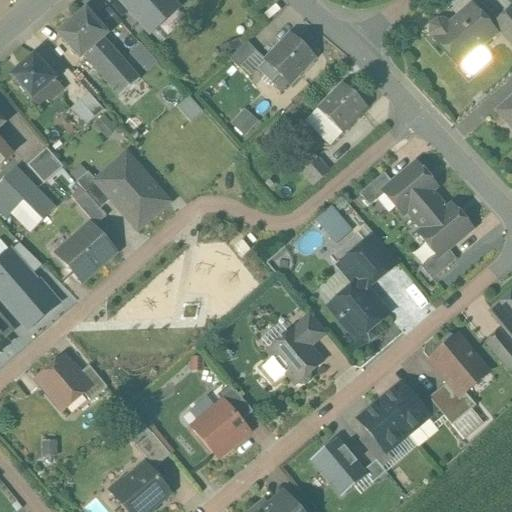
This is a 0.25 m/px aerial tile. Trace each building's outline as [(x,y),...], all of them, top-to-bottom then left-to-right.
[(178,9),(170,0),(120,0),(150,34),(178,9)] [(471,7),(449,27),(445,22),(438,22),(432,27),(431,34),(459,65),(495,34),(471,7)] [(511,9),(495,24),(511,43),(511,9)] [(85,11),(58,35),(80,59),(84,56),(103,39),(107,35),(85,11)] [(315,58),(291,35),(265,63),(289,86),(315,58)] [(116,53),(103,39),(84,56),(119,97),(139,80),(116,53)] [(247,42),(229,59),(239,70),(257,53),(247,42)] [(139,45),(129,54),(144,71),(154,62),(139,45)] [(55,80),(34,56),(10,77),(31,101),(55,80)] [(342,84),(317,110),(324,117),(318,124),(335,141),(341,134),(342,134),(367,108),(342,84)] [(88,94),(71,109),(86,127),(104,111),(88,94)] [(190,96),(180,105),(190,117),(200,109),(190,96)] [(511,99),(497,112),(511,129),(511,99)] [(230,123),(245,136),(259,120),(244,107),(230,123)] [(95,123),(107,136),(115,128),(103,115),(95,123)] [(0,128),(4,125),(0,119),(0,166),(11,156),(0,143),(0,128)] [(47,149),(28,166),(44,184),(63,168),(47,149)] [(319,159),(302,174),(314,187),(330,173),(319,159)] [(134,163),(115,179),(108,171),(96,182),(95,183),(111,201),(138,231),(169,204),(134,163)] [(392,184),(386,189),(388,191),(396,201),(396,207),(404,216),(406,214),(414,223),(440,200),(432,191),(436,189),(415,165),(392,184)] [(53,206),(16,168),(0,183),(0,203),(28,231),(53,206)] [(96,182),(88,173),(76,183),(85,193),(100,210),(111,201),(95,183),(96,182)] [(384,174),(359,195),(370,207),(388,191),(386,189),(392,184),(384,174)] [(100,210),(85,193),(75,202),(96,226),(106,217),(100,210)] [(440,200),(414,223),(421,232),(418,234),(426,243),(432,243),(440,253),(442,255),(448,250),(471,231),(451,207),(448,210),(440,200)] [(339,224),(327,234),(337,246),(349,236),(339,224)] [(90,226),(60,253),(70,264),(70,269),(82,283),(115,254),(90,226)] [(357,236),(330,258),(338,268),(365,245),(357,236)] [(398,265),(374,237),(365,245),(338,268),(354,286),(360,282),(367,290),(398,265)] [(62,302),(34,271),(41,265),(18,239),(0,255),(0,304),(27,334),(62,302)] [(442,255),(440,253),(422,269),(432,281),(456,260),(448,250),(442,255)] [(367,290),(360,282),(354,286),(329,308),(357,342),(360,339),(362,341),(369,342),(375,337),(376,330),(374,327),(388,316),(367,290)] [(511,296),(492,313),(511,336),(511,296)] [(13,331),(0,315),(0,336),(3,340),(13,331)] [(310,316),(293,330),(309,349),(326,334),(310,316)] [(309,349),(293,330),(269,351),(274,358),(262,368),(275,383),(287,373),(297,385),(298,384),(299,384),(305,385),(310,381),(311,374),(310,374),(322,364),(309,349)] [(511,348),(499,333),(487,343),(510,371),(511,369),(511,348)] [(454,338),(449,336),(442,342),(443,347),(445,349),(430,361),(448,383),(459,397),(464,393),(487,374),(458,338),(456,340),(454,338)] [(64,358),(36,381),(62,412),(84,394),(90,389),(79,375),(64,358)] [(107,389),(89,367),(79,375),(90,389),(84,394),(91,402),(107,389)] [(459,397),(448,383),(429,399),(443,417),(452,427),(470,412),(476,407),(464,393),(459,397)] [(253,412),(230,385),(217,396),(223,403),(224,403),(241,422),(253,412)] [(412,397),(401,385),(380,403),(407,435),(428,418),(428,417),(412,397)] [(429,399),(421,389),(412,397),(428,417),(428,418),(434,424),(443,417),(429,399)] [(241,422),(224,403),(223,403),(193,429),(217,458),(248,432),(241,422)] [(407,435),(380,403),(358,420),(369,433),(385,453),(386,453),(407,435)] [(470,412),(452,427),(463,440),(481,426),(470,412)] [(144,425),(135,433),(129,438),(137,447),(152,434),(144,425)] [(385,453),(369,433),(359,441),(376,461),(382,468),(392,460),(386,453),(385,453)] [(170,456),(152,434),(137,447),(155,469),(170,456)] [(364,471),(337,439),(310,462),(341,499),(367,477),(368,476),(364,471)] [(41,456),(56,456),(57,441),(41,440),(41,456)] [(382,468),(376,461),(364,471),(368,476),(367,477),(373,484),(386,473),(382,468)] [(146,465),(123,484),(119,484),(114,488),(113,495),(118,500),(122,500),(131,511),(149,511),(152,510),(152,507),(169,493),(146,465)] [(298,511),(284,494),(268,507),(264,502),(251,511),(298,511)]
